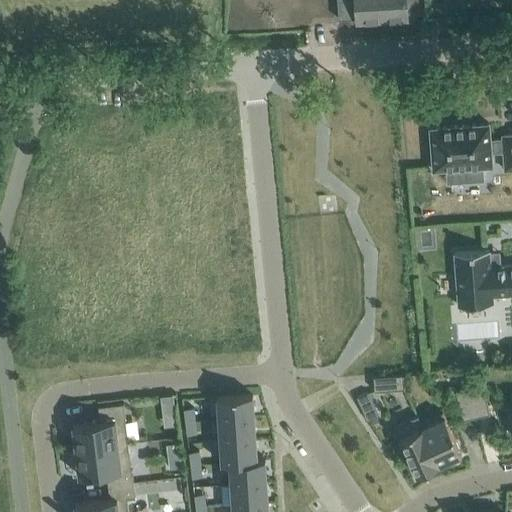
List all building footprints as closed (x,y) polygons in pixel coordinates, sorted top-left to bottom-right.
[(337,0),(338,18),(350,17),(350,15),(357,14),(357,20),(358,20),(384,19),(388,18),(407,17),(406,0),(337,0)] [(433,169),(464,167),(465,180),(483,178),(483,166),(492,165),(491,151),(503,150),(505,169),(511,168),(511,133),(502,134),(502,138),(490,139),(489,122),(430,127),(433,169)] [(455,251),(458,305),(493,302),(493,294),(511,292),(511,263),(490,265),(489,249),(455,251)] [(374,376),(375,390),(404,387),(403,374),(374,376)] [(483,383),(470,386),(476,416),(490,413),(483,383)] [(476,416),(470,386),(456,390),(462,419),(476,416)] [(254,415),(253,393),(217,395),(219,418),(254,415)] [(128,442),(125,418),(126,418),(124,402),(98,405),(100,419),(73,423),(76,448),(128,442)] [(195,419),(194,406),(184,408),(185,421),(195,419)] [(443,411),(421,421),(420,422),(439,463),(440,463),(462,453),(443,411)] [(256,437),(254,415),(219,418),(220,439),(256,437)] [(420,422),(421,421),(418,415),(394,425),(417,474),(439,463),(420,422)] [(197,432),(195,419),(185,421),(187,434),(197,432)] [(257,458),(256,437),(220,439),(221,461),(229,460),(265,458),(265,457),(257,458)] [(131,467),(128,442),(76,448),(79,474),(88,473),(88,475),(94,474),(94,473),(106,471),(108,484),(134,481),(132,467),(131,467)] [(201,462),(199,449),(189,451),(191,464),(201,462)] [(267,480),(265,458),(229,460),(231,482),(267,480)] [(202,475),(201,462),(191,464),(192,477),(202,475)] [(268,501),(267,480),(231,482),(232,504),(268,501)] [(128,511),(127,497),(135,496),(134,481),(108,484),(110,498),(75,502),(75,511),(128,511)] [(206,505),(204,492),(194,494),(196,507),(206,505)] [(268,511),(268,501),(232,504),(232,511),(268,511)]
